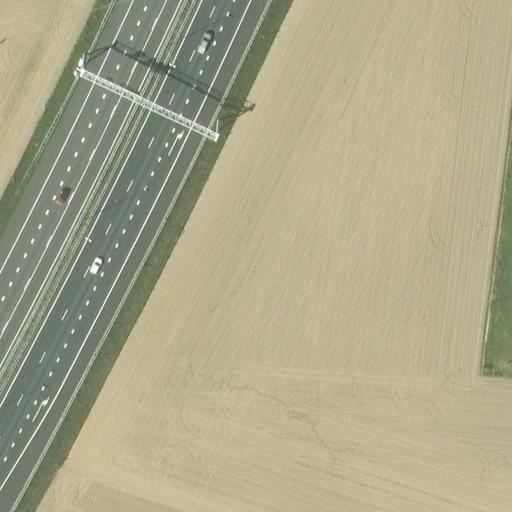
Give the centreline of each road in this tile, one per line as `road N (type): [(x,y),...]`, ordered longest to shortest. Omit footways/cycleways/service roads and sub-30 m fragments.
road 1 (motorway): [(0,441),(148,154),(217,0)]
road 2 (motorway): [(163,0),(0,334)]
